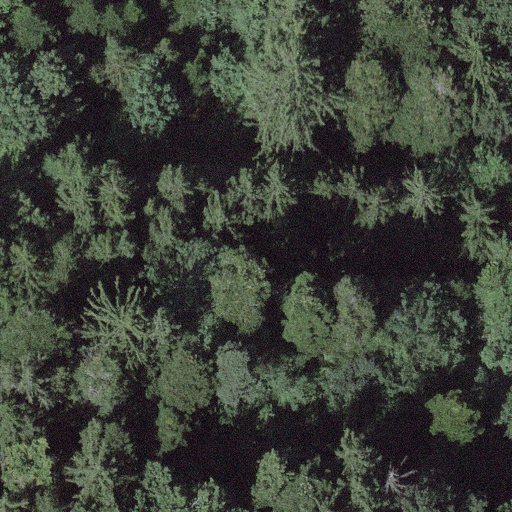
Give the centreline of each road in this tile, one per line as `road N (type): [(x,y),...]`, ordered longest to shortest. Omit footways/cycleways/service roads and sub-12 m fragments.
road 1 (track): [(511,316),(190,340),(0,366)]
road 2 (track): [(0,227),(190,340)]
